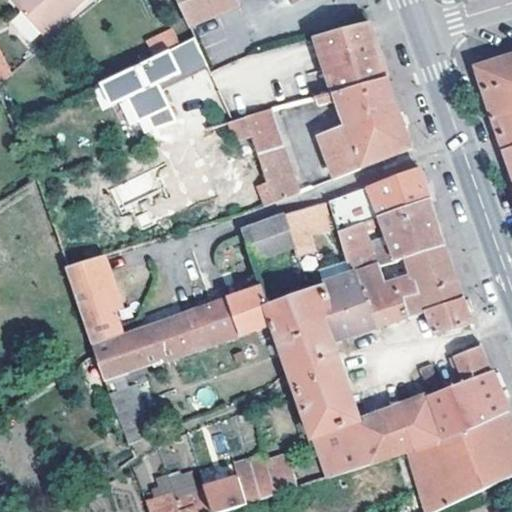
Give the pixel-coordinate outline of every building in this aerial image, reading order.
[(78,0),(10,0),(41,33),(78,0)] [(177,0),(188,25),(235,5),(232,0),(177,0)] [(370,24),(316,37),(334,92),(388,77),(378,46),(370,24)] [(167,48),(179,42),(172,27),(146,41),(153,55),(167,48)] [(153,55),(99,81),(109,103),(124,95),(136,119),(144,114),(150,126),(173,118),(158,87),(155,81),(159,79),(178,70),(167,48),(153,55)] [(0,77),(9,70),(0,52),(0,77)] [(504,147),(511,144),(511,52),(476,64),(482,81),(497,126),(504,147)] [(224,65),(210,72),(220,90),(233,83),(224,65)] [(334,92),(317,96),(320,104),(338,98),(347,123),(319,134),(335,177),(412,147),(388,77),(334,92)] [(297,190),(271,108),(229,121),(234,142),(250,136),(265,183),(257,185),(264,205),(297,190)] [(367,187),(377,217),(429,199),(424,185),(418,168),(367,187)] [(377,217),(367,187),(345,195),(353,225),(365,221),(377,217)] [(328,201),(337,230),(353,225),(345,195),(328,201)] [(402,258),(444,244),(436,219),(429,199),(377,217),(387,247),(375,251),(365,221),(353,225),(337,230),(338,233),(351,277),(361,273),(376,268),(402,258)] [(298,258),(314,253),(311,242),(338,233),(337,230),(328,201),(287,217),(295,248),(298,258)] [(242,233),(253,263),(295,248),(287,217),(242,233)] [(387,247),(377,217),(365,221),(375,251),(387,247)] [(444,244),(402,258),(409,278),(382,287),(376,268),(361,273),(378,326),(427,310),(427,307),(462,296),(451,264),(444,244)] [(117,325),(96,259),(66,268),(93,352),(122,339),(122,338),(117,325)] [(351,277),(323,287),(331,314),(323,317),(331,341),(378,326),(361,273),(351,277)] [(260,285),(211,303),(199,307),(211,341),(272,318),(267,304),(260,285)] [(277,334),(323,317),(331,314),(323,287),(267,304),(272,318),(277,334)] [(465,306),(462,296),(427,307),(427,310),(435,333),(471,322),(465,306)] [(199,307),(122,338),(122,339),(93,352),(94,356),(102,380),(211,341),(199,307)] [(358,419),(331,341),(323,317),(277,334),(325,472),(404,445),(442,431),(430,394),(426,395),(358,419)] [(486,360),(480,345),(446,357),(456,384),(490,372),(486,360)] [(430,394),(439,390),(429,365),(416,369),(426,395),(430,394)] [(442,431),(509,409),(501,390),(493,371),(490,372),(456,384),(439,390),(430,394),(442,431)] [(130,386),(107,395),(127,445),(150,435),(130,386)] [(511,416),(509,409),(442,431),(404,445),(422,501),(389,511),(428,511),(511,472),(511,416)] [(247,455),(260,494),(275,488),(265,458),(263,450),(247,455)] [(275,488),(313,476),(309,464),(292,469),(286,451),(265,458),(275,488)] [(232,460),(236,474),(244,499),(260,494),(247,455),(232,460)] [(211,510),(244,499),(236,474),(203,485),(211,510)] [(179,511),(206,511),(211,510),(203,485),(174,495),(179,511)] [(172,491),(145,500),(149,511),(179,511),(174,495),(172,491)]
